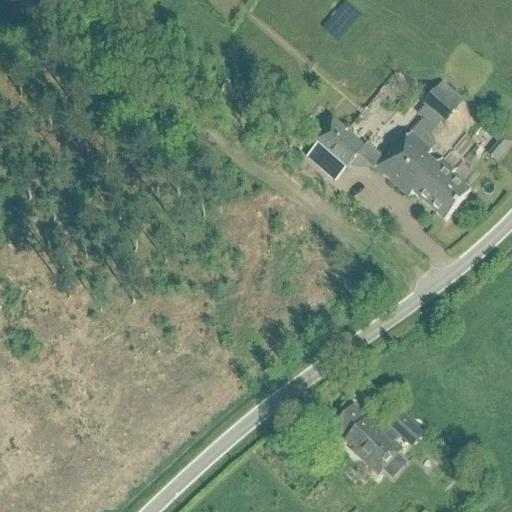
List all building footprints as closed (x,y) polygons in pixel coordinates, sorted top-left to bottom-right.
[(459,105),(440,88),(422,108),(429,114),(425,118),(439,129),(459,105)] [(364,151),(346,134),(333,121),(317,138),(321,143),(306,160),(335,183),(345,174),(364,151)] [(409,200),(413,196),(445,224),(470,195),(451,178),(455,174),(442,162),(436,167),(428,160),(432,153),(412,135),(395,154),(391,151),(374,170),(409,200)] [(378,479),(403,454),(395,446),(400,440),(413,451),(424,438),(402,416),(389,429),(391,430),(385,437),(354,407),(337,426),(349,438),(347,440),(356,449),(352,454),(378,479)] [(432,437),(440,429),(423,411),(414,419),(432,437)]
